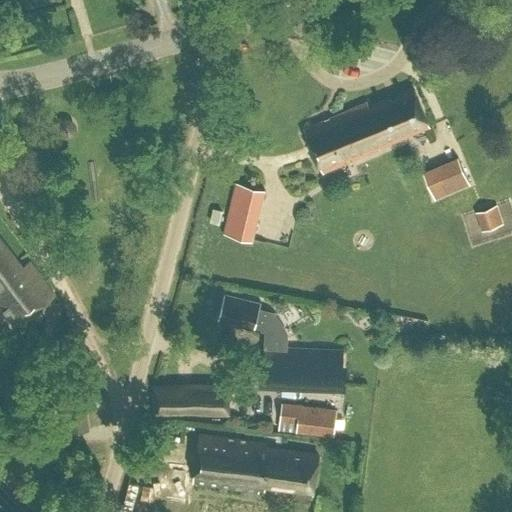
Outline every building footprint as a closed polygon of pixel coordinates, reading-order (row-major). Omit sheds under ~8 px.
[(323,170),(377,148),(430,125),(415,91),(371,109),(368,102),(359,106),(306,128),(323,170)] [(434,198),(469,184),(457,156),(423,170),(434,198)] [(252,239),(265,188),(235,180),(223,231),(252,239)] [(476,211),(482,229),(499,223),(493,205),(476,211)] [(20,267),(0,241),(0,307),(13,324),(52,295),(27,261),(20,267)] [(244,299),(224,294),(219,316),(232,320),(232,322),(253,327),(254,323),(266,326),(268,333),(268,348),(263,347),(262,378),(342,381),(343,347),(282,345),(282,332),(274,313),(258,309),(260,301),(245,297),(244,299)] [(229,413),(229,382),(153,382),(153,412),(229,413)] [(61,430),(88,428),(84,387),(57,390),(61,430)] [(333,436),(337,408),(281,400),(279,419),(278,428),(296,430),(333,436)] [(313,492),(318,454),(265,446),(266,443),(200,434),(193,482),(260,491),(260,488),(266,489),(267,485),(313,492)]
